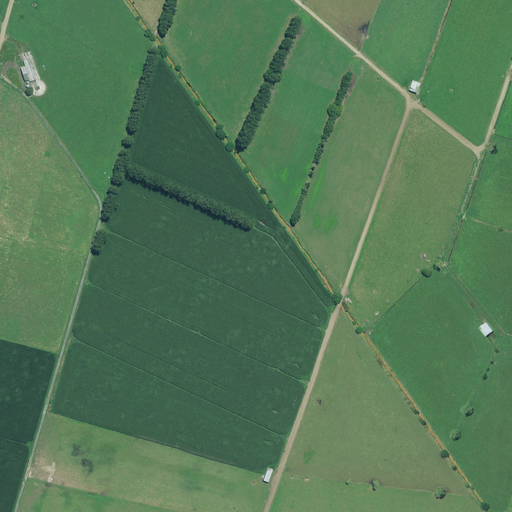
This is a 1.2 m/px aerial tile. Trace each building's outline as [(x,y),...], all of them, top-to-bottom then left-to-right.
[(74,74),(75,75),(76,76),(77,76),(79,77),(81,78),(83,78),(85,77),(87,77),(89,76),(91,75),(92,73),(93,71),(94,69),(94,67),(94,65),(94,63),(93,61),(92,59),(91,58),(90,56),(88,55),(86,54),(84,54),(82,54),(80,54),(78,55),(76,56),(74,57),(73,59),(72,60),(71,62),(71,64),(70,66),(71,68),(71,70),(72,72),(74,74)] [(30,82),(36,80),(29,59),(23,61),(25,67),(21,68),(25,81),(29,80),(30,82)] [(420,83),(412,81),(409,91),(416,93),(420,83)] [(495,331),(487,322),(480,328),(487,337),(495,331)] [(273,470),(268,468),(263,481),(268,483),(273,470)]
